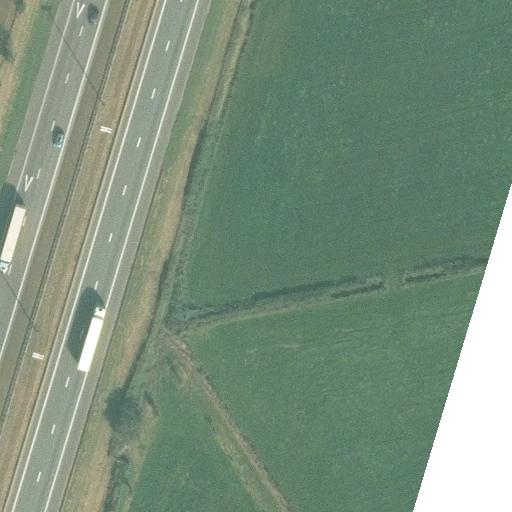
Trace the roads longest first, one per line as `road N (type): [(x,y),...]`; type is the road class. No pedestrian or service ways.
road 1 (motorway): [(21,511),(177,0)]
road 2 (motorway): [(97,0),(0,324)]
